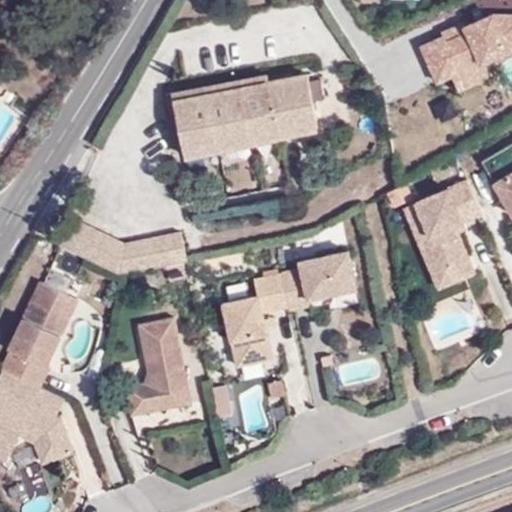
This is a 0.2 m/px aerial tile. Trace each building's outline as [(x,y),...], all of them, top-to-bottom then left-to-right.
[(511,12),(491,12),(420,45),(434,80),(452,74),(458,89),(491,75),(483,62),(502,54),(511,54),(511,12)] [(173,99),(268,80),(267,73),(171,91),(173,99)] [(184,154),(318,128),(307,73),(268,80),(173,99),(184,154)] [(511,172),(493,183),(511,213),(511,172)] [(461,222),(480,214),(466,181),(415,203),(433,243),(421,247),(431,273),(467,259),(456,233),(453,225),(461,222)] [(433,243),(415,203),(404,207),(421,247),(433,243)] [(58,246),(119,274),(180,261),(184,260),(178,231),(122,243),(70,219),(58,246)] [(464,230),(461,222),(453,225),(456,233),(464,230)] [(298,268),(279,273),(279,274),(286,306),(287,309),(308,304),(307,298),(354,286),(345,249),(297,261),(298,268)] [(467,259),(431,273),(437,287),(473,272),(467,259)] [(260,313),(286,306),(279,274),(252,280),(255,296),(221,304),(236,366),(271,358),(260,313)] [(11,351),(3,369),(39,387),(48,367),(45,366),(59,335),(51,331),(67,295),(40,283),(9,350),(11,351)] [(77,299),(67,295),(51,331),(59,335),(77,299)] [(157,405),(158,410),(191,404),(173,318),(138,325),(146,366),(151,365),(153,375),(147,389),(126,394),(130,415),(149,412),(148,406),(157,405)] [(151,365),(146,366),(147,372),(143,383),(124,387),(126,394),(147,389),(153,375),(151,365)] [(39,387),(3,369),(0,374),(0,456),(6,460),(19,435),(35,443),(41,463),(71,452),(60,419),(55,417),(31,405),(40,387),(39,387)] [(270,399),(282,396),(279,382),(267,384),(270,399)] [(55,417),(64,399),(40,387),(31,405),(55,417)]
